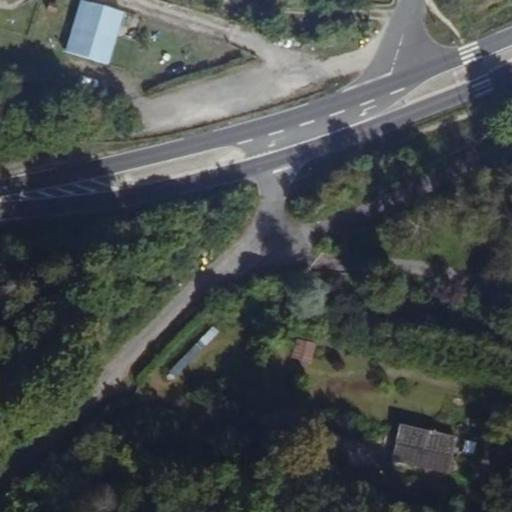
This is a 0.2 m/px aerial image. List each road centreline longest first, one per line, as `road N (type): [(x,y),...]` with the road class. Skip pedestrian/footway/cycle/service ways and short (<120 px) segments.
road 1 (primary): [(354,98),(0,189)]
road 2 (unclassified): [(0,473),(87,403),(254,231)]
road 3 (primary): [(0,210),(119,198),(271,163)]
road 4 (unclassified): [(254,231),(306,235),(511,148)]
road 5 (primary): [(271,163),(511,72)]
road 6 (primary): [(511,35),(394,83)]
